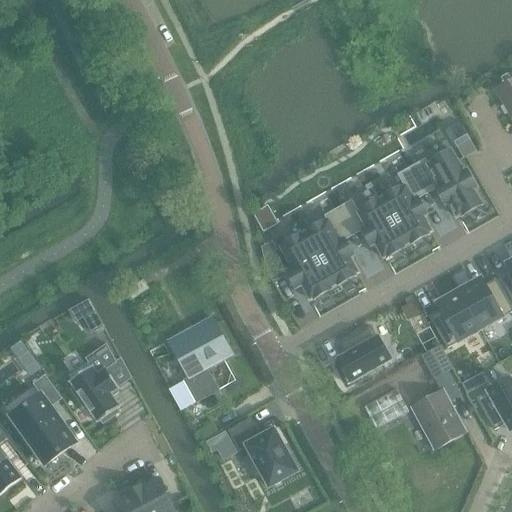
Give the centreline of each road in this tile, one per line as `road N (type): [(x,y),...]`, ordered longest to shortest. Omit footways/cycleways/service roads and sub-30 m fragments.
road 1 (residential): [(275,355),(242,294),(178,93)]
road 2 (residential): [(275,355),(511,228)]
road 3 (residential): [(360,511),(275,355)]
road 4 (residential): [(54,511),(155,445)]
